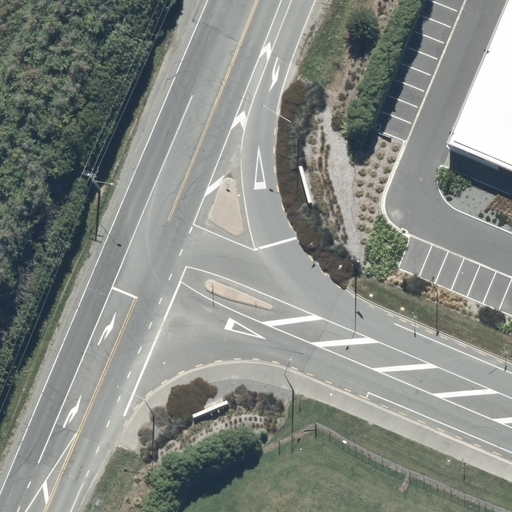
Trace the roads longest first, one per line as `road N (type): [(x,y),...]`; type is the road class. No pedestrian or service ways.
road 1 (tertiary): [(136,254),(511,411)]
road 2 (secondary): [(136,254),(28,511)]
road 3 (secondary): [(247,0),(136,254)]
